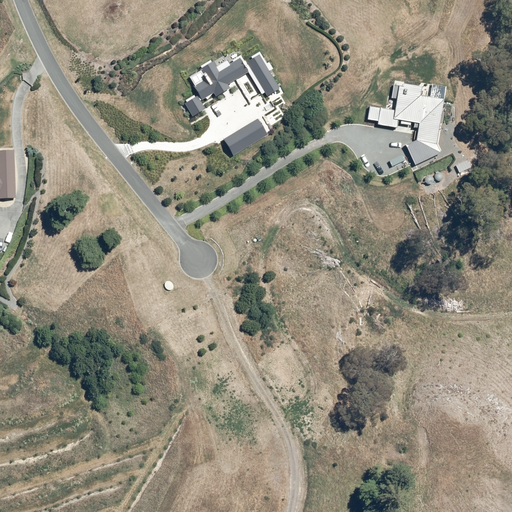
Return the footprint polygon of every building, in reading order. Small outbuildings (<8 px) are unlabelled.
[(229,85),(249,72),(263,95),(267,92),(270,96),(280,89),(272,77),(276,75),(261,51),(244,63),(240,57),(231,63),(228,58),(216,66),(213,61),(203,68),(205,70),(191,80),(203,99),(214,92),(219,99),(232,90),(229,85)] [(437,134),(442,97),(420,93),(421,87),(392,82),(389,107),(371,104),(369,116),(379,117),(378,124),(397,127),(398,118),(418,121),(416,138),(406,141),(413,162),(443,153),(437,134)] [(205,109),(197,96),(185,104),(192,116),(205,109)] [(268,136),(258,119),(224,139),(234,156),(268,136)] [(0,198),(15,198),(14,148),(0,148),(0,198)]
